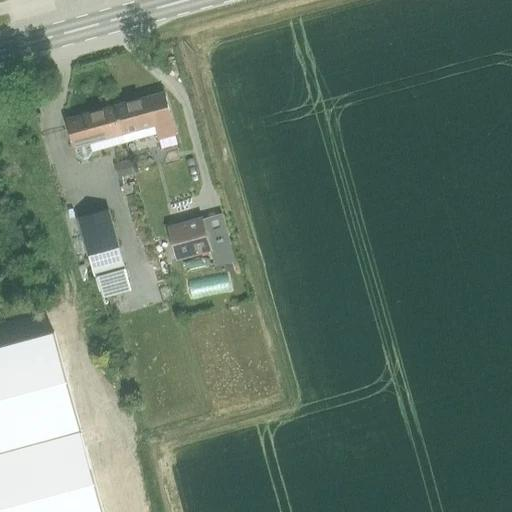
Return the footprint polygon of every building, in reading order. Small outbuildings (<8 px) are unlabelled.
[(39,109),(54,108),(54,97),(38,97),(39,109)] [(157,134),(155,125),(156,124),(149,98),(115,107),(123,134),(122,134),(125,143),(157,134)] [(89,143),(122,134),(123,134),(115,107),(66,120),(73,147),(74,146),(78,161),(93,157),(89,143)] [(59,203),(62,231),(75,230),(72,202),(59,203)] [(108,209),(77,217),(88,256),(119,247),(108,209)] [(202,220),(171,229),(180,259),(211,250),(202,220)] [(195,307),(193,284),(179,285),(180,308),(195,307)] [(0,511),(107,511),(57,337),(0,353),(0,511)]
